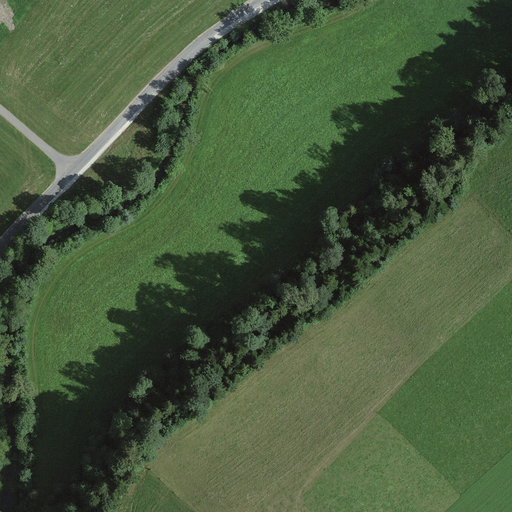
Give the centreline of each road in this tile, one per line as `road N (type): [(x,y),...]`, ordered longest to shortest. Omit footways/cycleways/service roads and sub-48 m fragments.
road 1 (track): [(35,511),(45,473),(33,323),(51,283),(77,254),(157,202),(222,72),(264,44),(371,0)]
road 2 (unclassified): [(267,0),(178,64),(0,250)]
